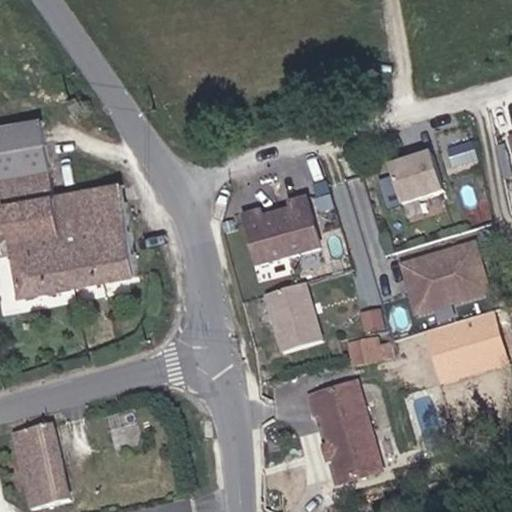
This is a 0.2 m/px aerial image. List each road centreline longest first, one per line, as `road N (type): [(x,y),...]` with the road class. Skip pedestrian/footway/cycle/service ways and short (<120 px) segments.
road 1 (tertiary): [(48,0),(178,191),(200,259),(206,360)]
road 2 (tertiary): [(0,408),(206,360)]
road 3 (tertiary): [(206,360),(234,414),(243,511)]
